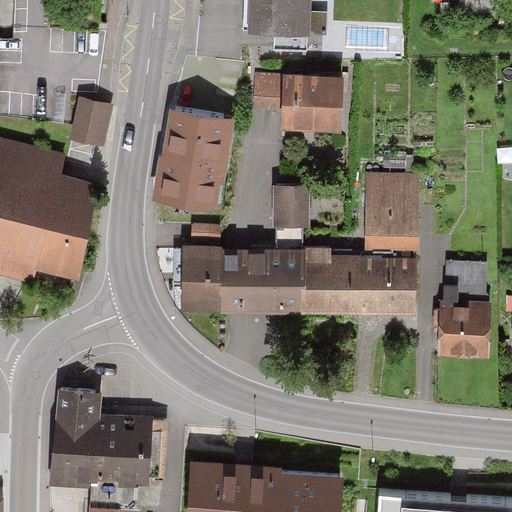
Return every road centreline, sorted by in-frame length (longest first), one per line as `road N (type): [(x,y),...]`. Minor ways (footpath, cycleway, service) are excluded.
road 1 (secondary): [(134,305),(162,345),(199,377),(251,396),(317,412),(511,435)]
road 2 (secondary): [(155,0),(126,207),(134,305)]
road 3 (unknown): [(251,396),(254,108)]
road 4 (tertiary): [(36,362),(27,385),(26,511)]
